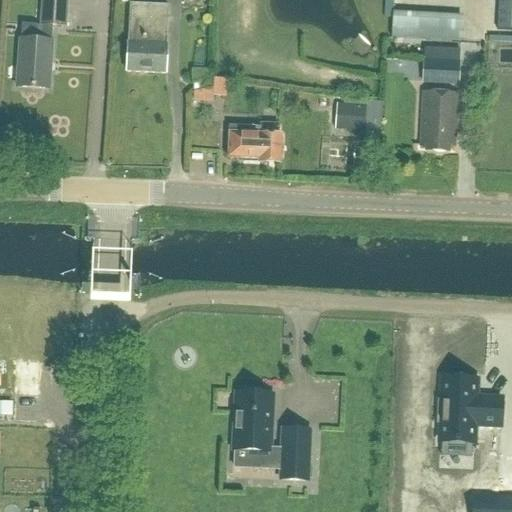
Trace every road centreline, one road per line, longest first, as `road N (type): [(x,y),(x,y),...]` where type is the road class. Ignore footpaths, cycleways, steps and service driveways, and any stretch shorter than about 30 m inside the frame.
road 1 (track): [(511,312),(218,297),(107,313)]
road 2 (tertiary): [(511,211),(113,191)]
road 3 (unclassified): [(99,511),(113,191)]
